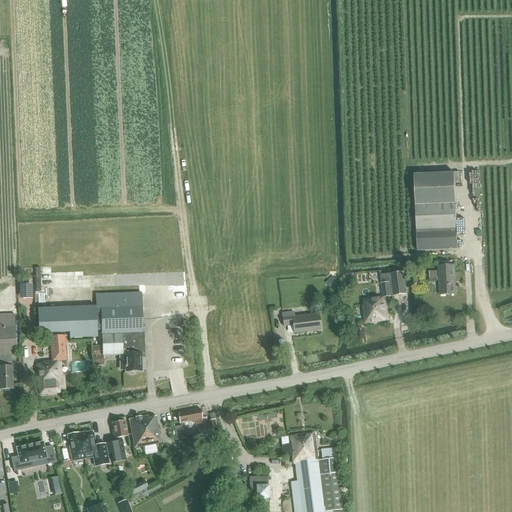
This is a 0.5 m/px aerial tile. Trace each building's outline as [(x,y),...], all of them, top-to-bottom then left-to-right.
[(414,172),(415,205),(456,204),(454,171),(414,172)] [(456,204),(415,205),(417,251),(457,250),(456,204)] [(478,249),(469,251),(470,260),(480,259),(478,249)] [(182,256),(169,256),(170,286),(183,286),(182,256)] [(438,267),(439,295),(456,295),(454,266),(438,267)] [(108,267),(87,276),(92,288),(113,280),(108,267)] [(70,273),(60,273),(60,287),(71,286),(70,273)] [(407,295),(404,273),(381,276),(384,299),(364,301),(365,308),(363,308),(365,324),(389,321),(386,298),(407,295)] [(338,282),(333,276),(326,283),(331,289),(338,282)] [(68,308),(38,309),(39,332),(70,331),(70,338),(98,337),(98,330),(102,329),(103,355),(118,355),(122,355),(122,335),(144,335),(144,332),(143,332),(142,293),(96,294),(96,307),(93,307),(68,308)] [(282,315),(283,327),(293,326),(294,334),(319,330),(317,315),(294,318),(293,313),(282,315)] [(0,389),(12,389),(11,355),(15,355),(14,314),(0,314),(0,389)] [(44,365),(38,365),(40,394),(63,392),(61,362),(66,362),(64,335),(49,337),(52,362),(43,363),(44,365)] [(144,335),(122,335),(122,355),(127,355),(127,371),(129,370),(130,372),(131,373),(132,373),(134,373),(135,373),(136,372),(137,370),(142,370),(142,354),(145,354),(144,335)] [(194,421),(196,431),(217,427),(215,419),(207,420),(206,417),(202,418),(200,409),(177,414),(179,424),(194,421)] [(129,420),(134,448),(161,444),(156,417),(148,418),(148,416),(129,420)] [(114,441),(106,443),(107,445),(108,455),(117,453),(117,452),(123,451),(121,438),(125,437),(128,437),(125,421),(122,422),(111,424),(114,441)] [(181,426),(173,427),(176,440),(183,439),(181,426)] [(86,432),(80,433),(85,459),(93,457),(94,467),(109,464),(105,443),(95,445),(93,432),(86,433),(86,432)] [(78,433),(67,435),(72,461),(85,459),(80,433),(78,433)] [(293,463),(295,463),(295,462),(317,460),(314,434),(288,436),(289,445),(282,446),(284,457),(292,456),(293,463)] [(208,438),(197,439),(198,447),(209,446),(208,438)] [(18,457),(11,459),(14,471),(34,467),(32,461),(45,458),(47,464),(55,462),(52,447),(44,448),(43,443),(43,442),(42,443),(33,445),(27,446),(17,448),(16,448),(16,449),(17,449),(18,457)] [(323,511),(324,511),(317,460),(295,462),(295,463),(297,481),(300,511),(323,511)] [(342,510),(337,475),(336,460),(318,461),(320,477),(321,477),(325,511),(333,511),(342,510)] [(256,478),(249,478),(250,490),(257,490),(257,498),(268,498),(268,486),(257,486),(256,478)] [(128,490),(131,496),(148,487),(145,481),(128,490)] [(131,511),(126,501),(118,504),(121,511),(131,511)]
